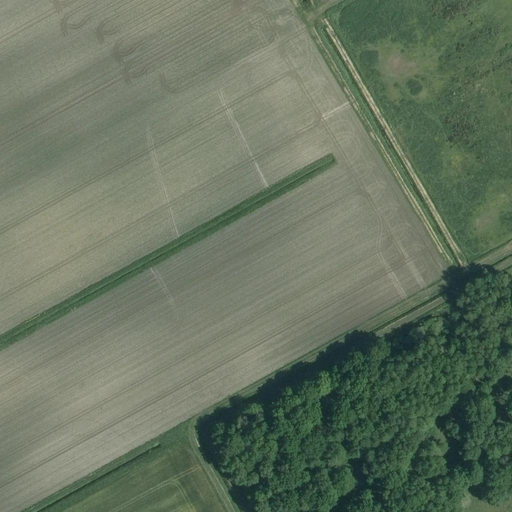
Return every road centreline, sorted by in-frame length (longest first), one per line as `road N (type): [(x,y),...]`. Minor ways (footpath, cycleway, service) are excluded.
road 1 (track): [(246,511),(206,427),(511,262)]
road 2 (track): [(310,0),(468,269),(511,245)]
